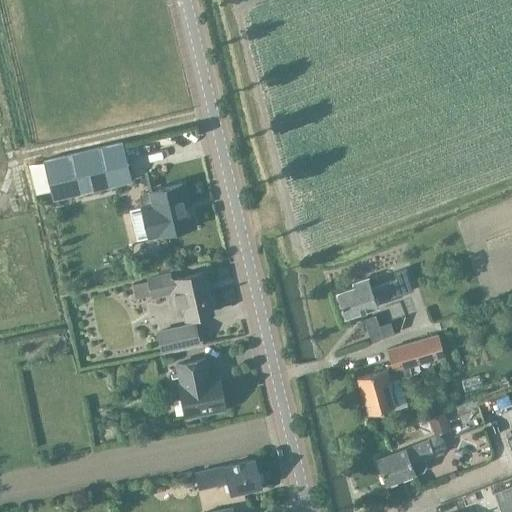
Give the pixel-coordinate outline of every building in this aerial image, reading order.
[(53,199),(131,181),(122,143),(44,161),(53,199)] [(146,206),(142,207),(150,237),(159,234),(160,236),(173,232),(192,227),(182,184),(149,192),(149,193),(144,195),(146,206)] [(413,290),(406,268),(393,272),(396,280),(371,288),(367,278),(352,283),(354,287),(336,293),(345,317),(377,306),(376,302),(386,299),(386,300),(413,290)] [(170,274),(147,279),(151,297),(170,293),(174,307),(183,305),(186,318),(212,312),(203,273),(172,280),(170,274)] [(162,352),(199,343),(195,324),(157,332),(162,352)] [(387,368),(356,377),(367,414),(394,406),(387,381),(411,374),(408,364),(443,354),(438,335),(424,339),(389,349),(392,363),(386,364),(387,368)] [(185,416),(225,408),(218,377),(208,379),(204,359),(177,364),(181,384),(179,385),(185,416)] [(448,375),(451,386),(468,383),(466,371),(448,375)] [(476,402),(466,405),(475,426),(484,422),(476,402)] [(428,439),(376,459),(385,485),(424,470),(426,465),(424,459),(434,455),(428,439)] [(230,494),(261,487),(255,459),(195,473),(198,489),(227,482),(230,494)] [(172,485),(184,480),(179,466),(167,471),(172,485)] [(511,511),(511,485),(494,493),(501,511),(511,511)]
